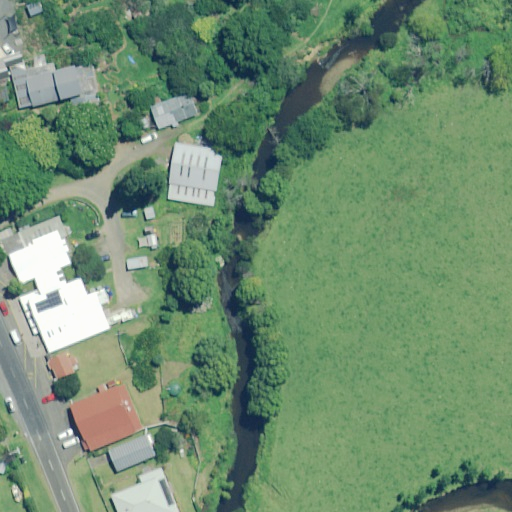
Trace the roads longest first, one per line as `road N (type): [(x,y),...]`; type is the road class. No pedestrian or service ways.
road 1 (track): [(0,222),(159,151),(205,121),(244,72)]
road 2 (tertiary): [(0,341),(70,511)]
road 3 (track): [(89,183),(101,200),(122,286),(139,292)]
